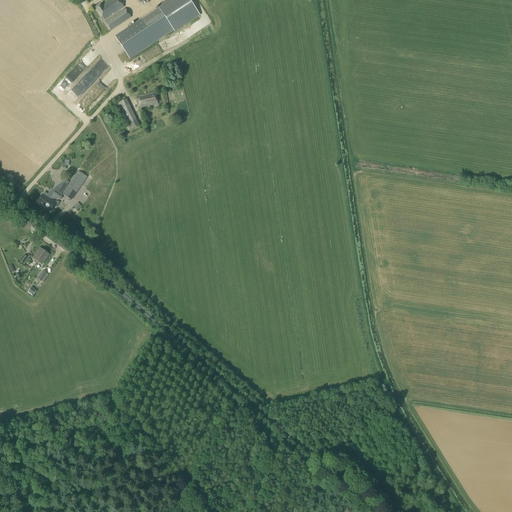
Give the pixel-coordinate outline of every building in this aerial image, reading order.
[(124,7),(119,0),(110,0),(101,6),(101,4),(95,8),(99,14),(103,20),(124,7)] [(175,32),(200,15),(189,0),(166,0),(157,6),(158,8),(140,19),(141,20),(115,37),(129,59),(155,41),(156,42),(173,31),(175,32)] [(145,10),(151,6),(147,1),(141,5),(145,10)] [(111,31),(131,18),(125,8),(104,22),(111,31)] [(200,23),(167,41),(170,47),(189,37),(188,35),(202,27),(200,23)] [(160,44),(163,52),(169,49),(165,41),(160,44)] [(68,87),(69,88),(71,87),(101,56),(98,54),(98,52),(95,50),(89,53),(75,66),(72,70),(73,70),(62,81),(66,84),(70,80),(68,76),(73,74),(72,73),(81,64),(83,68),(80,71),(81,73),(68,87)] [(97,64),(104,71),(110,66),(103,58),(97,64)] [(140,108),(157,104),(155,92),(149,94),(138,97),(140,108)] [(84,107),(92,107),(91,97),(84,97),(84,107)] [(126,99),(115,104),(119,114),(131,108),(126,99)] [(58,100),(54,103),(61,110),(64,107),(58,100)] [(128,131),(139,126),(135,117),(123,122),(128,131)] [(71,201),(87,177),(78,171),(62,194),(71,201)] [(55,190),(61,194),(69,183),(66,180),(55,187),(54,189),(55,190)] [(55,190),(51,197),(44,208),(50,212),(53,207),(56,208),(59,203),(57,201),(56,203),(51,200),(51,199),(55,200),(57,198),(60,200),(63,196),(61,194),(55,190)] [(44,208),(51,197),(44,192),(43,194),(42,194),(36,203),(44,208)] [(37,262),(44,251),(40,248),(32,258),(35,260),(33,262),(36,264),(37,262)] [(44,251),(37,262),(42,265),(49,254),(44,251)] [(23,264),(27,258),(23,255),(19,262),(23,264)] [(43,283),(49,275),(47,274),(47,273),(43,270),(37,279),(41,282),(41,281),(43,283)]
